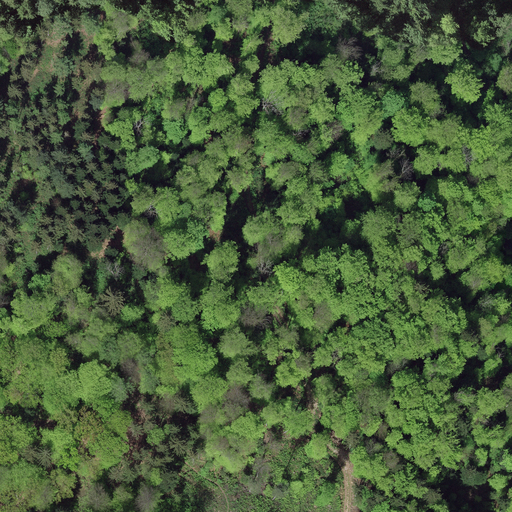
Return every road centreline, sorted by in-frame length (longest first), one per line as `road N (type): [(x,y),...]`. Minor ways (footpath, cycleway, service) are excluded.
road 1 (track): [(347,511),(347,470),(313,434),(314,391),(273,308),(245,185),(246,121),(270,0)]
road 2 (track): [(330,0),(327,69),(348,166),(395,238),(454,294),(471,347)]
road 3 (track): [(151,416),(251,424),(259,417),(275,370),(273,308)]
road 4 (track): [(446,0),(502,124),(507,158)]
